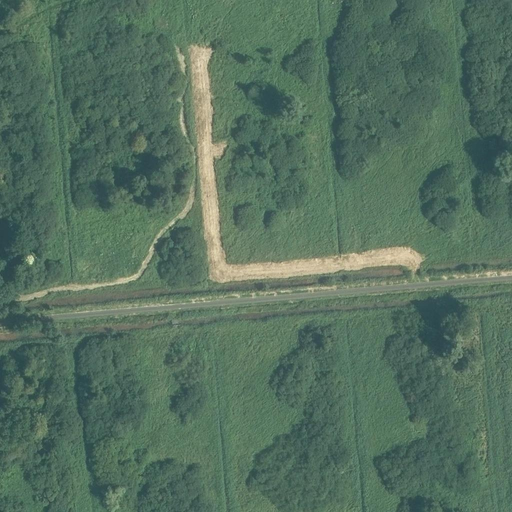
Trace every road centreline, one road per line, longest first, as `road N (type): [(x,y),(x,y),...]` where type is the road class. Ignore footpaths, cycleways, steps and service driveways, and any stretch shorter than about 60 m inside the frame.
road 1 (unclassified): [(511,277),(0,323)]
road 2 (track): [(139,281),(84,287),(59,0)]
road 3 (track): [(205,467),(164,406),(162,349),(177,329),(217,329),(228,433)]
road 4 (track): [(463,0),(484,251),(511,248)]
road 5 (track): [(484,251),(350,261),(344,178)]
road 6 (track): [(481,401),(445,345),(442,293),(434,284)]
